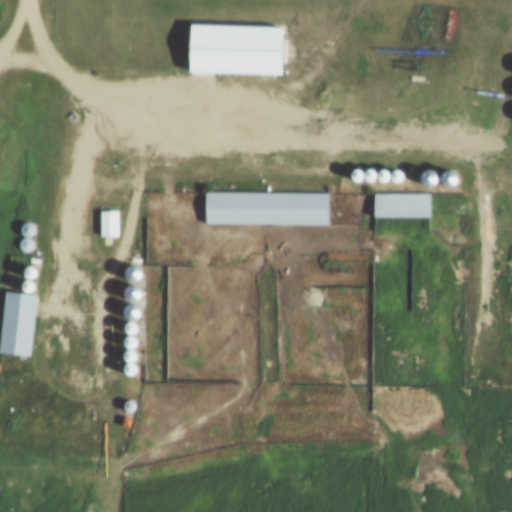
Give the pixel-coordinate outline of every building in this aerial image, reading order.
[(188,23),(280,27),(278,74),(187,71),(188,23)] [(360,183),(363,182),(366,179),(366,175),(363,172),(360,170),(356,172),(353,175),(353,179),(356,182),(360,183)] [(373,184),(377,183),(379,179),(379,175),(377,172),(373,171),(369,172),(367,175),(367,179),(369,183),(373,184)] [(452,189),(457,188),(460,185),(461,180),(460,176),(457,173),(453,171),(448,172),(445,175),(444,180),(445,184),(448,187),(452,189)] [(386,185),(390,183),(393,180),(393,176),(390,173),(386,172),(383,173),(380,176),(380,180),(383,183),(386,185)] [(400,185),(404,184),(406,180),(406,176),(403,173),(400,172),(396,173),(394,176),(394,181),(396,184),(400,185)] [(433,189),(437,188),(441,185),(442,181),(441,176),(438,173),(433,172),(429,173),(426,176),(424,180),(426,185),(429,188),(433,189)] [(208,192),(332,194),(331,227),(207,225),(208,192)] [(379,221),(379,195),(435,195),(435,222),(379,221)] [(103,211),(122,211),(121,237),(103,237),(103,211)] [(29,236),(32,235),(35,233),(36,229),(35,225),(32,223),(29,222),(25,223),(23,225),(22,229),(23,232),(25,235),(29,236)] [(25,250),(29,249),(32,247),(32,243),(32,240),(29,237),(25,236),(22,237),(19,240),(18,243),(19,247),(22,249),(25,250)] [(137,283),(141,282),(144,279),(145,275),(144,271),(141,268),(137,266),(133,267),(130,271),(129,275),(130,279),(133,282),(137,283)] [(32,279),(35,278),(38,276),(38,273),(38,270),(35,268),(32,267),(29,268),(27,270),(26,273),(27,276),(29,278),(32,279)] [(30,293),(33,293),(36,290),(36,287),(36,284),(33,282),(30,281),(27,282),(25,284),(24,287),(25,290),(27,293),(30,293)] [(135,302),(140,301),(143,298),(144,294),(143,289),(140,286),(135,285),(131,286),(128,289),(127,293),(128,298),(131,301),(135,302)] [(9,293),(41,296),(34,358),(3,355),(9,293)] [(135,321),(139,320),(142,317),(143,312),(142,308),(139,305),(135,304),(131,305),(128,308),(127,312),(128,317),(131,320),(135,321)] [(133,335),(136,334),(139,332),(140,329),(139,325),(137,323),(133,322),(130,323),(128,325),(127,328),(128,332),(130,334),(133,335)] [(133,349),(136,348),(138,346),(139,343),(138,340),(136,337),(133,336),(130,337),(128,339),(127,343),(128,346),(130,348),(133,349)] [(133,363),(136,362),(138,360),(139,357),(138,353),(136,351),(133,350),(130,351),(127,353),(127,356),(127,360),(130,362),(133,363)] [(133,376),(136,376),(138,373),(139,370),(138,367),(136,365),(133,364),(130,365),(128,367),(127,370),(128,373),(130,376),(133,376)] [(132,413),(135,413),(138,410),(138,407),(138,404),(135,402),(132,401),(129,402),(127,404),(126,407),(127,410),(129,413),(132,413)]
